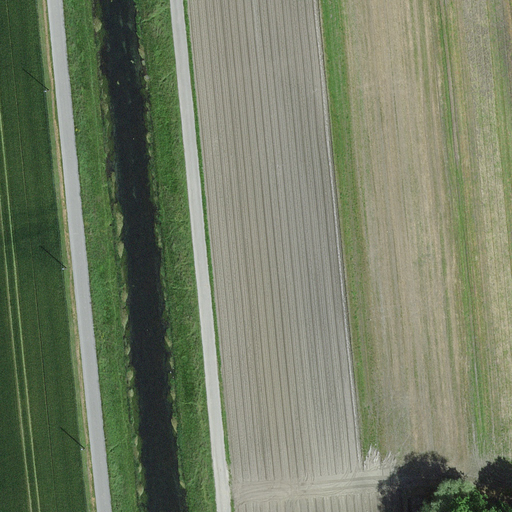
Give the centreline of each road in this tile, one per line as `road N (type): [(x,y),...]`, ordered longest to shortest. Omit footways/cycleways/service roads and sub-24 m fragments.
road 1 (unclassified): [(57,0),(106,511)]
road 2 (unclassified): [(223,511),(177,0)]
